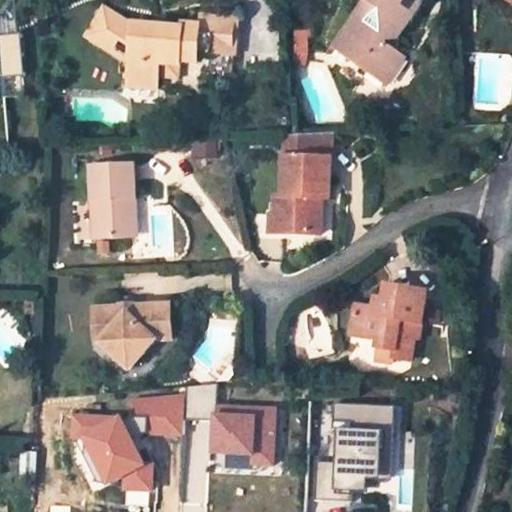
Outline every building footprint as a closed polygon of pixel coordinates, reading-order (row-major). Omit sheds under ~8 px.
[(393,43),(421,2),(418,0),(366,0),(367,0),(345,31),(357,40),(346,56),(386,83),(402,59),(389,50),(381,44),(386,38),(393,43)] [(101,29),(110,14),(104,10),(87,37),(129,63),(131,47),(101,29)] [(233,54),(236,19),(201,16),(200,27),(183,25),(183,29),(133,25),(132,28),(110,14),(101,29),(131,47),(129,63),(127,86),(156,88),(158,76),(159,62),(180,64),(180,60),(196,61),(198,52),(233,54)] [(308,41),(307,29),(294,29),(294,41),(308,41)] [(334,47),(346,56),(357,40),(345,31),(334,47)] [(0,37),(0,55),(1,78),(21,77),(19,36),(0,37)] [(393,43),(386,38),(381,44),(389,50),(393,43)] [(294,51),(308,50),(308,41),(294,41),(294,51)] [(179,78),(180,64),(159,62),(158,76),(179,78)] [(333,134),(286,136),(282,199),(276,198),(275,217),(283,217),(282,234),(321,236),(323,200),(329,200),(333,134)] [(133,165),(91,167),(94,240),(131,237),(130,201),(135,200),(133,165)] [(268,233),(282,234),(283,217),(275,217),(268,217),(268,233)] [(420,340),(426,294),(401,290),(402,287),(388,284),(386,299),(376,297),(375,308),(357,306),(353,324),(361,337),(378,340),(376,348),(395,351),(393,359),(410,362),(413,339),(420,340)] [(132,311),(132,306),(132,303),(121,303),(121,307),(121,311),(132,311)] [(164,305),(132,306),(132,311),(121,311),(121,307),(95,309),(95,344),(101,344),(130,370),(157,342),(166,341),(166,337),(164,305)] [(171,305),(164,305),(166,337),(172,337),(171,305)] [(351,335),(361,337),(353,324),(351,335)] [(392,366),(393,359),(395,351),(376,348),(374,363),(392,366)] [(275,463),(275,407),(216,407),(216,387),(187,387),(187,420),(208,420),(208,463),(275,463)] [(183,437),(183,396),(128,396),(128,415),(150,415),(150,437),(183,437)] [(380,432),(380,452),(387,452),(388,432),(380,432)] [(21,453),(19,480),(35,481),(36,453),(21,453)] [(106,475),(105,459),(94,459),(94,475),(106,475)]
